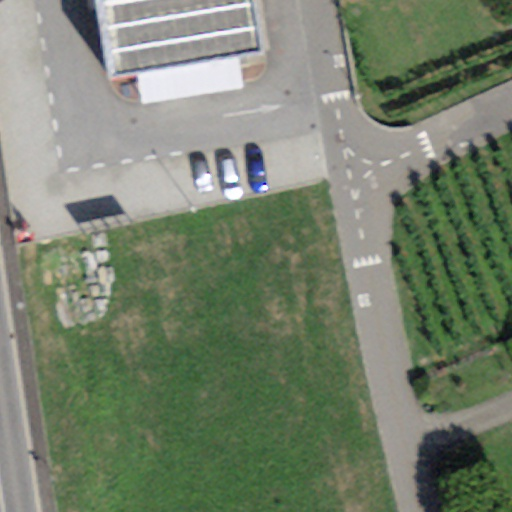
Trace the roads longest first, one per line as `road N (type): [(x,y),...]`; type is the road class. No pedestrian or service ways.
road 1 (residential): [(346,177),(415,511)]
road 2 (residential): [(511,101),(346,177)]
road 3 (residential): [(315,0),(346,177)]
